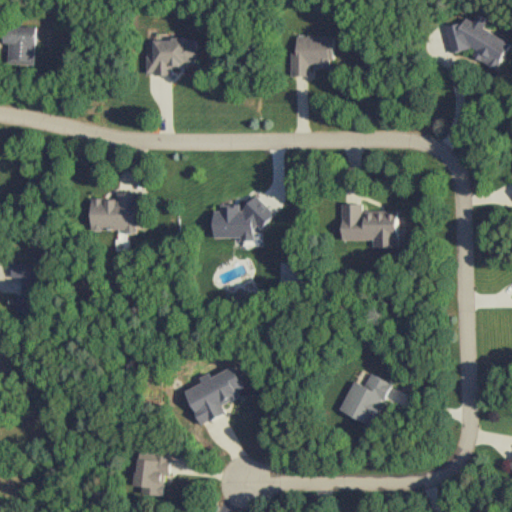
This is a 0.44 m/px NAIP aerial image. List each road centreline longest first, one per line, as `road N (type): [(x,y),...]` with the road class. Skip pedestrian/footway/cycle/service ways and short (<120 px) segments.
road 1 (residential): [(0,113),(190,143),(407,138),(452,157)]
road 2 (residential): [(452,157),(464,179),(472,423),(465,450),(445,471)]
road 3 (residential): [(445,471),(251,482)]
